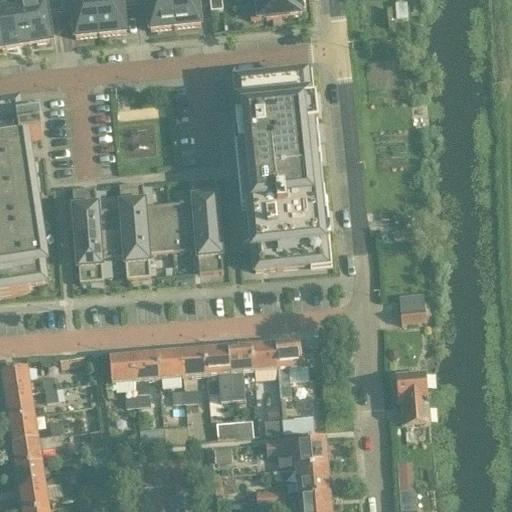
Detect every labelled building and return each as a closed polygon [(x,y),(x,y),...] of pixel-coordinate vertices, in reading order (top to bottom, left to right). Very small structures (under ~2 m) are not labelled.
[(31,0),(21,2),(28,49),(52,46),(47,20),(60,18),(59,4),(58,0),(31,0)] [(58,0),(59,4),(60,18),(73,16),(75,43),(99,40),(99,41),(101,41),(96,0),(58,0)] [(134,0),(96,0),(101,41),(102,41),(102,40),(126,37),(123,12),(135,10),(134,0)] [(172,0),(134,0),(135,10),(148,9),(150,34),(174,32),(174,33),(175,33),(172,0)] [(172,0),(175,33),(177,33),(177,32),(200,29),(197,0),(172,0)] [(248,0),(251,24),(265,23),(265,25),(276,24),(287,23),(287,22),(287,21),(302,19),(301,15),(306,15),(304,0),(248,0)] [(5,53),(28,49),(21,2),(0,5),(0,32),(4,55),(5,55),(5,53)] [(222,2),(209,3),(210,15),(223,14),(222,2)] [(316,106),(315,106),(312,84),(291,86),(291,85),(285,86),(263,88),(257,89),(257,90),(236,92),(239,125),(236,125),(239,153),(242,152),(249,215),(247,216),(250,243),(252,243),(253,260),(255,276),(276,274),(311,271),(311,270),(331,268),(329,246),(330,245),(328,219),(326,219),(317,132),(319,132),(316,106)] [(37,115),(18,118),(17,114),(8,115),(0,115),(0,299),(30,295),(29,289),(43,287),(22,145),(42,141),(41,132),(40,132),(37,115)] [(171,234),(219,230),(215,184),(192,186),(194,208),(169,210),(171,234)] [(169,210),(145,212),(143,190),(119,192),(121,214),(123,238),(171,234),(169,210)] [(121,214),(98,216),(96,194),(72,195),(76,242),(123,238),(121,214)] [(199,279),(223,277),(219,230),(171,234),(173,258),(198,256),(199,279)] [(149,260),(173,258),(171,234),(123,238),(125,262),(127,285),(150,283),(149,260)] [(102,264),(125,262),(123,238),(76,242),(80,289),(103,287),(102,264)] [(399,317),(400,329),(425,327),(424,315),(399,317)] [(300,347),(275,349),(277,374),(278,374),(280,402),(291,401),(289,374),(307,372),(308,386),(322,385),(320,353),(300,355),(300,347)] [(275,349),(252,351),(254,376),(277,374),(275,349)] [(252,351),(228,353),(233,406),(245,405),(245,401),(243,377),(254,376),(252,351)] [(228,353),(205,355),(207,380),(218,379),(220,401),(220,403),(220,407),(233,406),(228,353)] [(205,355),(180,357),(182,382),(207,380),(205,355)] [(180,357),(157,359),(159,384),(182,382),(180,357)] [(157,359),(134,361),(136,386),(137,400),(150,399),(148,385),(159,384),(157,359)] [(91,369),(90,361),(61,365),(62,375),(79,373),(79,371),(91,369)] [(134,361),(110,363),(112,388),(136,386),(134,361)] [(2,377),(6,400),(30,397),(27,373),(26,374),(26,369),(9,371),(10,376),(2,377)] [(428,407),(427,396),(425,379),(395,381),(397,408),(402,407),(404,431),(428,429),(426,407),(428,407)] [(43,384),(44,394),(57,392),(55,382),(43,384)] [(44,394),(46,403),(46,408),(59,406),(57,392),(44,394)] [(185,396),(186,409),(198,408),(197,395),(185,396)] [(173,410),(186,409),(185,396),(172,397),(173,410)] [(6,400),(9,423),(34,419),(30,397),(6,400)] [(150,399),(137,400),(138,412),(151,411),(150,399)] [(137,400),(125,401),(126,413),(138,412),(137,400)] [(267,410),(268,425),(279,424),(278,410),(267,410)] [(9,423),(13,448),(38,444),(34,419),(9,423)] [(282,424),(284,438),(315,435),(313,421),(282,424)] [(265,441),(282,439),(280,425),(264,426),(265,441)] [(234,427),(236,443),(253,442),(252,426),(234,427)] [(52,442),(38,444),(64,441),(62,427),(50,429),(52,442)] [(218,445),(236,443),(234,427),(217,429),(218,445)] [(156,436),(139,437),(140,451),(157,449),(156,436)] [(13,448),(17,471),(41,467),(39,456),(65,452),(64,441),(38,444),(13,448)] [(268,461),(290,459),(295,459),(296,474),(328,471),(326,443),(294,446),(294,447),(267,449),(268,461)] [(105,458),(104,447),(92,449),(94,460),(105,458)] [(132,471),(133,492),(175,489),(176,511),(197,511),(194,466),(132,471)] [(17,471),(20,493),(71,484),(70,475),(57,476),(58,485),(44,487),(41,467),(17,471)] [(296,474),(299,501),(331,499),(328,471),(296,474)] [(20,493),(23,511),(48,511),(45,491),(59,489),(60,501),(73,499),(71,484),(20,493)] [(270,498),(271,511),(286,510),(284,497),(270,498)] [(257,511),(259,511),(271,511),(270,498),(256,499),(257,511)] [(299,501),(299,511),(331,511),(331,499),(299,501)]
